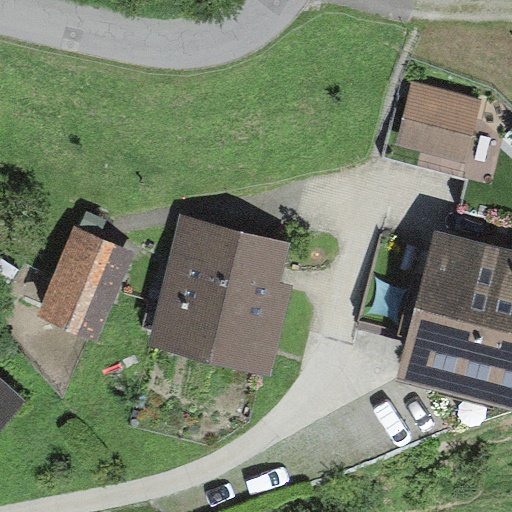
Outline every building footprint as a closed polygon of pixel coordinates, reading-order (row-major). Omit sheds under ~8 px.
[(482,101),(414,82),(396,144),(464,163),(482,101)] [(511,211),(428,183),(381,344),(511,384),(511,211)] [(290,215),(181,190),(150,316),(262,346),(290,215)] [(135,246),(75,220),(38,306),(98,332),(135,246)] [(0,408),(12,396),(0,385),(0,408)]
